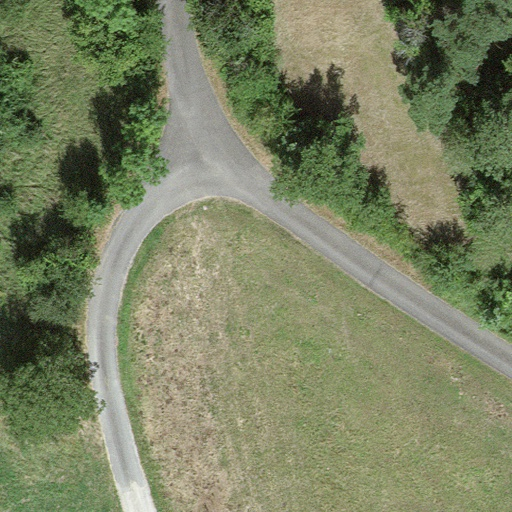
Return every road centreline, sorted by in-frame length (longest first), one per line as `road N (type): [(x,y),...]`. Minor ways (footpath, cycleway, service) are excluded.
road 1 (unclassified): [(511,372),(294,231),(218,161),(173,0)]
road 2 (track): [(218,161),(162,191),(121,238),(103,301),(101,357),(136,511)]
